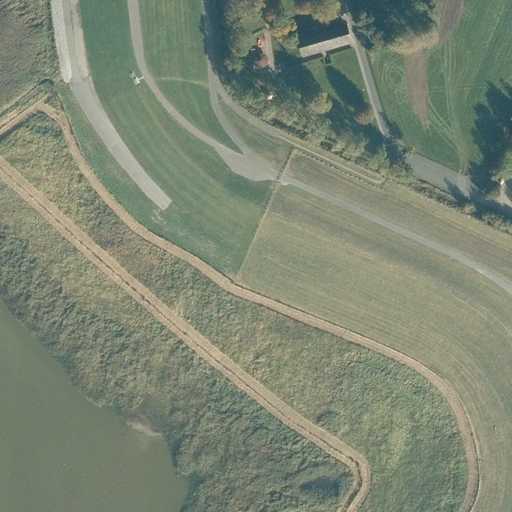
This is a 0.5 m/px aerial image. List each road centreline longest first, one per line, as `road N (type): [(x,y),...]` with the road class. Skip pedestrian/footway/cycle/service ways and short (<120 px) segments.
road 1 (track): [(279,174),(511,291)]
road 2 (track): [(130,0),(135,47),(162,98),(195,132),(279,174)]
road 3 (track): [(64,0),(80,94),(163,202)]
road 4 (residential): [(511,209),(395,152)]
